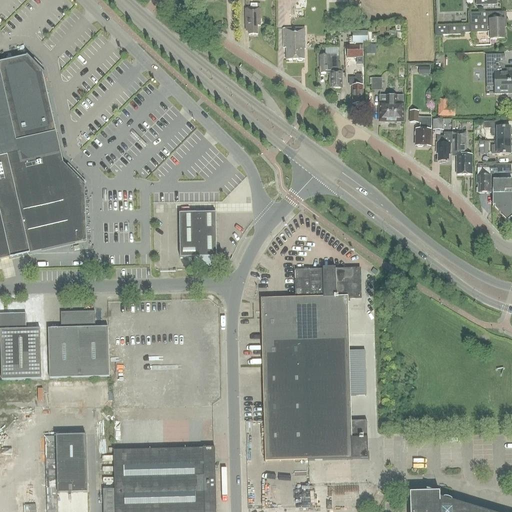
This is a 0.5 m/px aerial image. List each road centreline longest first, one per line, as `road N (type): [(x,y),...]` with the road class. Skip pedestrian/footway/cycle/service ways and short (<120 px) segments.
road 1 (unclassified): [(84,0),(285,208)]
road 2 (secondary): [(315,174),(471,293),(511,310)]
road 3 (unclassified): [(0,291),(235,290)]
road 4 (secondary): [(328,161),(142,22)]
road 5 (secondary): [(142,22),(246,122),(315,174)]
road 6 (unclassified): [(351,128),(160,0)]
road 7 (secondary): [(511,287),(439,250),(328,161)]
road 8 (unclassified): [(237,511),(235,290)]
road 9 (unclassified): [(511,249),(428,178),(351,128)]
